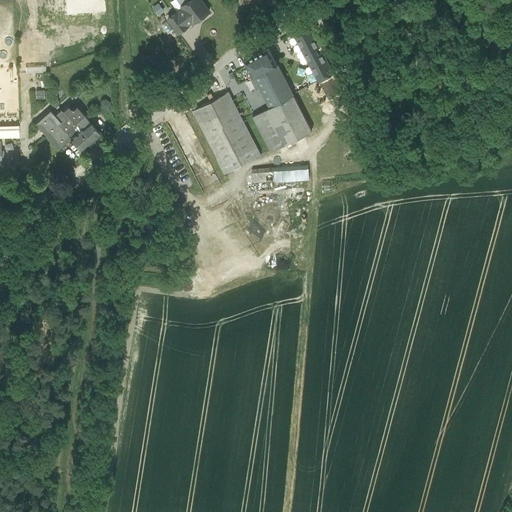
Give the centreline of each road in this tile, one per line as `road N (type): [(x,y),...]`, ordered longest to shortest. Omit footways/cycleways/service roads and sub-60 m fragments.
road 1 (track): [(98,186),(83,221),(83,328),(63,413),(53,511)]
road 2 (unclassified): [(332,0),(241,48),(127,137)]
road 3 (unclassified): [(0,256),(45,204),(127,137)]
road 4 (track): [(24,135),(18,0)]
